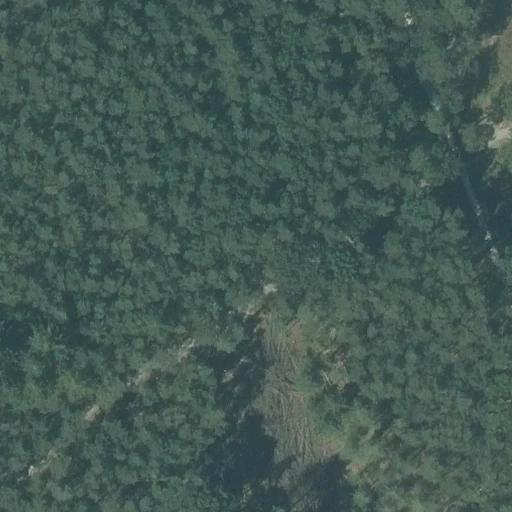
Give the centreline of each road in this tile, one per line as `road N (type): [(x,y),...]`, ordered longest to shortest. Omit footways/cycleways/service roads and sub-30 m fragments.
road 1 (unknown): [(207,338),(458,162)]
road 2 (unknown): [(0,511),(61,441),(133,378),(207,338)]
road 3 (track): [(207,338),(239,511)]
